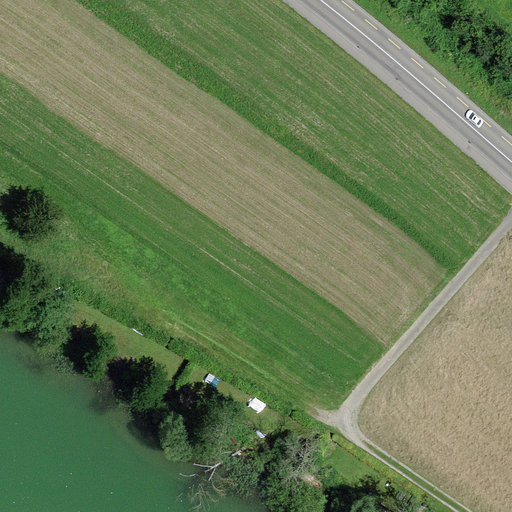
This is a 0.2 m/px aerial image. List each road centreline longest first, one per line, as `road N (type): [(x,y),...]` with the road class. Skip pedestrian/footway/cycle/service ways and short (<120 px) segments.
road 1 (track): [(511,222),(334,423),(465,511)]
road 2 (secondary): [(511,162),(320,0)]
